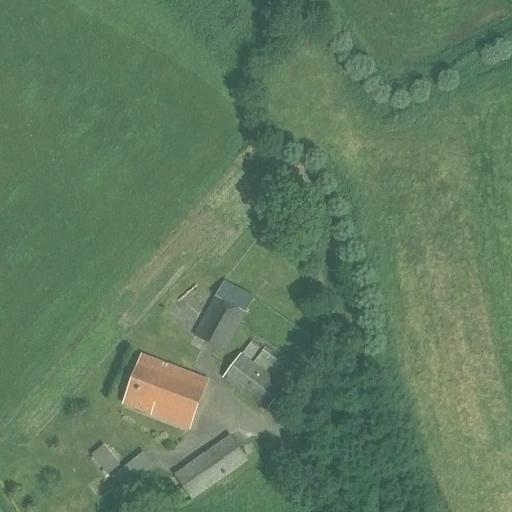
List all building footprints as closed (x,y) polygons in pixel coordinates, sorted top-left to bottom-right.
[(254,298),(224,282),(195,335),(225,352),(254,298)] [(173,323),(166,334),(187,347),(194,336),(173,323)] [(190,429),(208,380),(143,355),(124,404),(190,429)] [(242,355),(225,378),(266,409),(284,386),(242,355)] [(192,499),(248,459),(231,436),(176,475),(192,499)] [(94,447),(109,470),(122,462),(107,439),(94,447)] [(125,492),(156,467),(144,453),(114,477),(125,492)]
